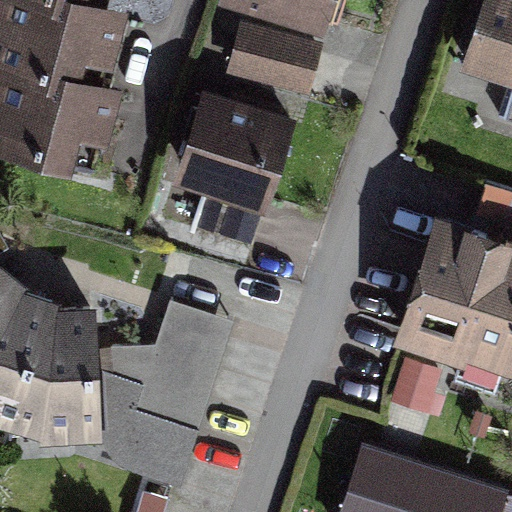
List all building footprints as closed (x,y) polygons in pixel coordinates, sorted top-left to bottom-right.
[(0,154),(73,175),(75,168),(96,174),(104,145),(108,146),(125,89),(114,86),(136,9),(120,5),(121,0),(0,0),(0,38),(5,40),(0,58),(0,154)] [(273,0),(321,14),(324,0),(273,0)] [(511,0),(485,0),(463,66),(511,82),(511,101),(507,117),(511,119),(511,0)] [(243,22),(232,65),(306,85),(317,42),(243,22)] [(209,87),(183,164),(266,193),(293,116),(209,87)] [(511,231),(435,207),(397,324),(449,340),(442,362),(481,375),(489,349),(511,356),(511,231)] [(116,461),(181,486),(233,320),(170,298),(156,344),(99,345),(96,304),(60,307),(60,300),(27,288),(29,284),(0,261),(0,422),(40,440),(101,439),(116,461)] [(406,356),(393,392),(426,404),(440,368),(406,356)] [(511,511),(511,492),(369,447),(348,511),(511,511)]
